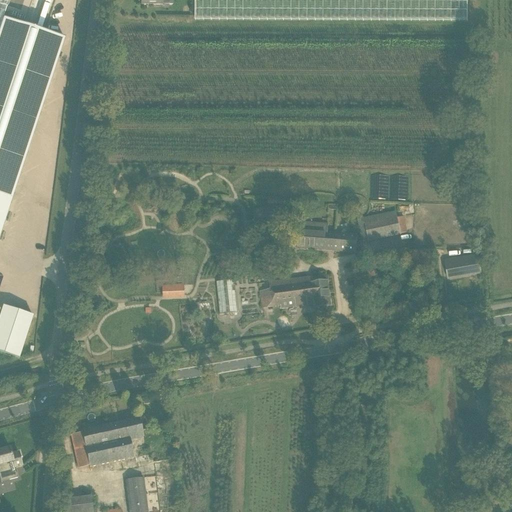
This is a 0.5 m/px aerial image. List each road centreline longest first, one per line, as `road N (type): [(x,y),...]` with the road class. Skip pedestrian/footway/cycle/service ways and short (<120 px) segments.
road 1 (tertiary): [(511,320),(53,402)]
road 2 (unclassified): [(53,402),(102,0)]
